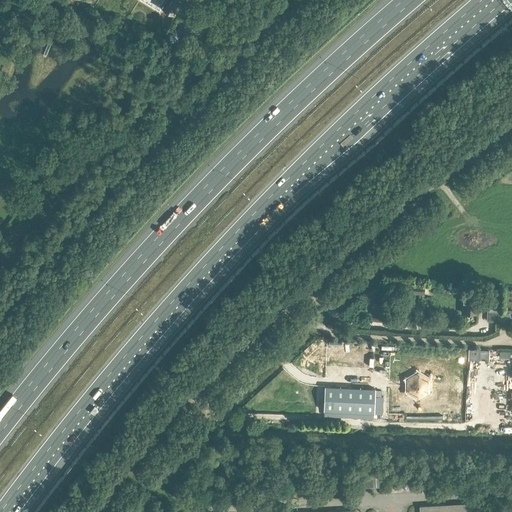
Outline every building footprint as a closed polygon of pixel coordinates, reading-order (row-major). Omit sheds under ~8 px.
[(175,16),(184,0),(160,0),(158,4),(175,16)] [(38,162),(44,164),(49,149),(43,147),(38,162)] [(35,170),(38,172),(41,171),(42,168),(41,165),(38,164),(35,165),(34,167),(35,170)] [(401,283),(401,294),(424,295),(425,284),(401,283)] [(464,291),(463,312),(477,313),(478,303),(490,303),(490,311),(499,311),(499,322),(511,321),(511,310),(510,310),(506,310),(505,311),(497,311),(497,290),(488,290),(488,293),(478,293),(478,291),(464,291)] [(364,315),(373,308),(371,306),(367,301),(366,300),(358,308),(364,315)] [(375,413),(376,389),(326,387),(325,411),(375,413)] [(356,478),(357,488),(373,487),(373,477),(356,478)] [(481,511),(481,502),(477,502),(464,503),(456,503),(456,511),(446,511),(445,511),(445,504),(437,504),(424,505),(420,505),(420,511),(353,511),(353,509),(349,509),(336,510),(328,511),(317,511),(309,511),(302,511),(481,511)]
